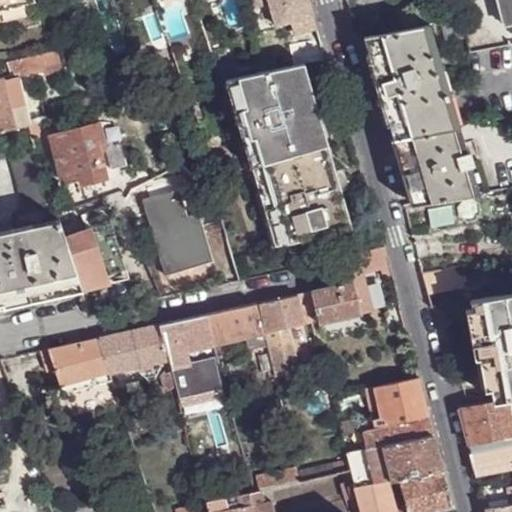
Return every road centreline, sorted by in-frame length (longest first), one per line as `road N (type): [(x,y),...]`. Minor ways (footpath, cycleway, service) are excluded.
road 1 (residential): [(472,511),(329,0)]
road 2 (residential): [(0,346),(343,272)]
